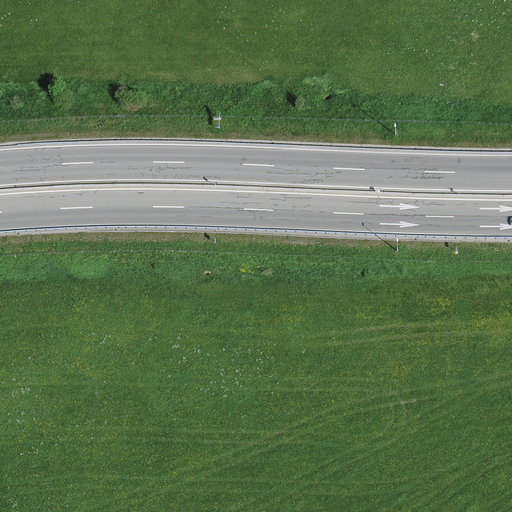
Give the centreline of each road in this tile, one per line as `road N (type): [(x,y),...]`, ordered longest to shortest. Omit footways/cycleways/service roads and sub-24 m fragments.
road 1 (motorway): [(511,172),(215,162),(0,167)]
road 2 (motorway): [(0,212),(210,207),(511,216)]
